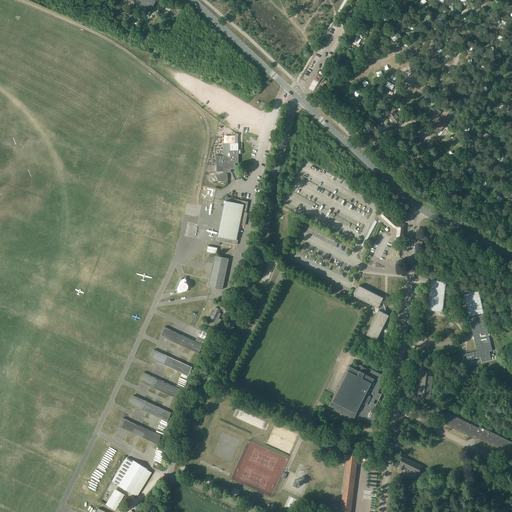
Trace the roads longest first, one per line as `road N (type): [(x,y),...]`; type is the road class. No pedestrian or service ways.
road 1 (unclassified): [(165,511),(175,446),(261,255),(280,138),(298,99)]
road 2 (track): [(213,214),(198,205),(208,141),(198,109),(126,50),(19,0)]
road 3 (secondary): [(511,256),(416,203),(298,99)]
road 4 (unknown): [(60,511),(155,304)]
road 5 (secondary): [(298,99),(191,0)]
